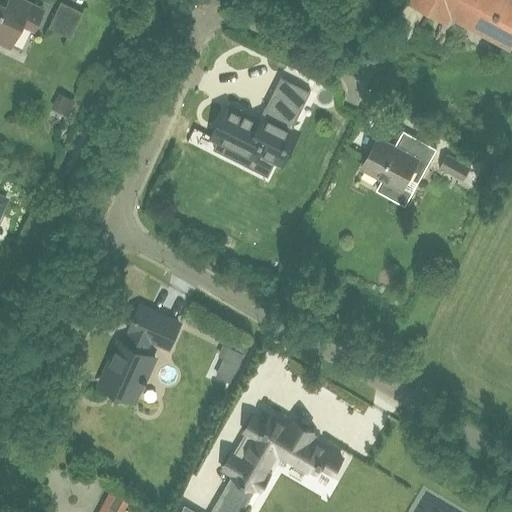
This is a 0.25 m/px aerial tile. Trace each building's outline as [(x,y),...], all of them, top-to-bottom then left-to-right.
[(31,30),(42,9),(22,0),(10,0),(7,7),(0,3),(0,42),(8,46),(19,24),(31,30)] [(500,14),(511,20),(511,0),(420,0),(440,11),(443,7),(451,12),(453,9),(491,30),(500,14)] [(69,37),(80,13),(61,3),(49,27),(69,37)] [(68,115),(75,99),(60,92),(52,108),(68,115)] [(230,107),(214,138),(227,144),(223,153),(248,166),(252,158),(256,159),(258,154),(259,151),(280,162),(295,131),(292,130),(304,105),(280,92),(271,110),(266,107),(259,121),(230,107)] [(417,177),(434,145),(408,131),(399,146),(380,136),(363,167),(381,177),(376,187),(392,196),(406,171),(417,177)] [(463,179),(470,167),(448,154),(441,167),(463,179)] [(100,383),(134,398),(141,383),(145,384),(147,379),(145,378),(155,356),(143,351),(150,336),(168,345),(178,323),(140,306),(131,328),(136,330),(129,344),(120,340),(100,383)] [(221,356),(224,357),(239,364),(244,353),(226,345),(221,356)] [(268,469),(267,468),(278,450),(317,473),(321,466),(322,467),(333,473),(342,458),(331,451),(312,440),(315,434),(293,421),(289,427),(271,416),(267,423),(254,415),(245,431),(247,432),(234,453),(232,452),(223,468),(234,474),(243,480),(242,482),(245,484),(247,481),(256,487),(260,489),(270,474),(266,472),(268,469)] [(101,470),(88,454),(76,463),(89,479),(101,470)]
